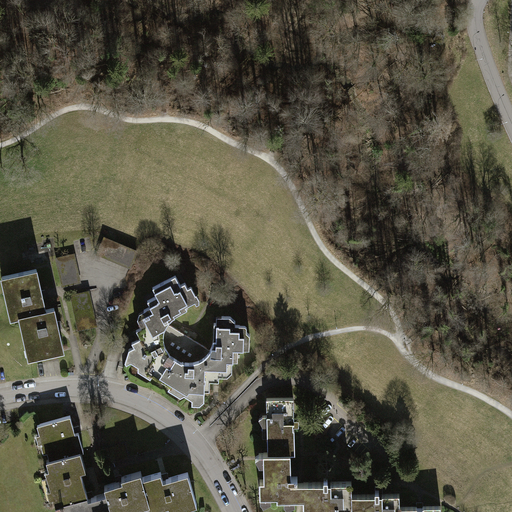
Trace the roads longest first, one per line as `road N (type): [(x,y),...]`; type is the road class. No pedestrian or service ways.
road 1 (residential): [(237,511),(193,438),(133,397),(84,385),(0,395)]
road 2 (residential): [(480,0),(474,20),(511,123)]
